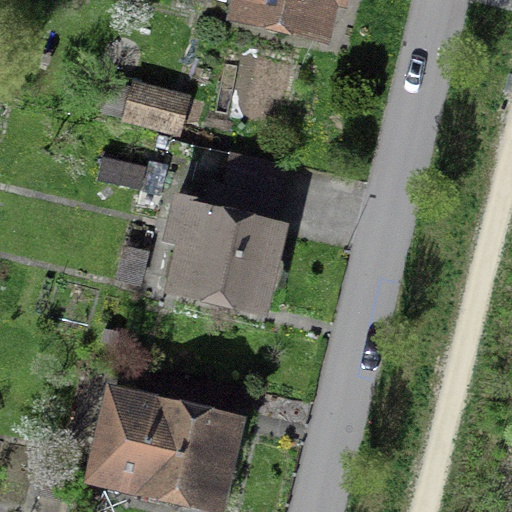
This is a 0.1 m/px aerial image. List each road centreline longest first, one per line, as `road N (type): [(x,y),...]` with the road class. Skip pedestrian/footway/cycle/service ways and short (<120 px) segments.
road 1 (residential): [(442,0),(316,511)]
road 2 (track): [(511,134),(419,511)]
